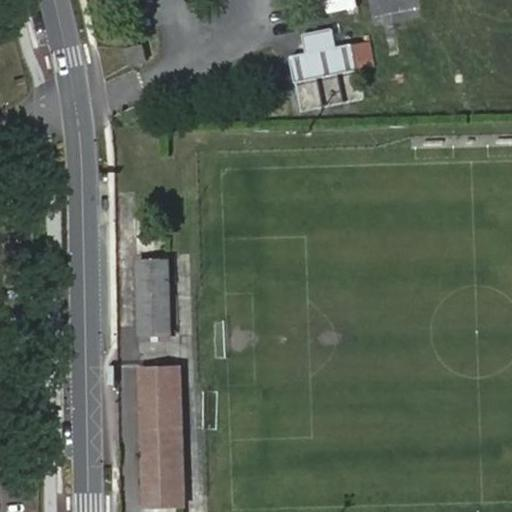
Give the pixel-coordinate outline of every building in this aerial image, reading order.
[(340,62),(343,73),(356,71),(351,49),(349,46),(348,45),(346,44),(336,47),(331,32),(329,29),(327,29),(305,34),(303,35),(301,37),(301,40),(304,54),(289,57),(288,58),(288,60),(292,85),(305,82),(303,69),(311,67),(320,66),(323,78),(335,75),(333,63),(340,62)] [(357,44),(360,68),(371,67),(368,42),(357,44)] [(132,48),(135,65),(156,61),(152,44),(132,48)] [(335,75),(343,73),(340,62),(333,63),(335,75)] [(314,80),(323,78),(320,66),(311,67),(314,80)] [(303,69),(305,82),(314,80),(311,67),(303,69)] [(357,73),(346,76),(353,100),(364,97),(357,73)] [(301,111),(343,103),(338,76),(296,84),(301,111)] [(147,260),(148,336),(175,336),(173,259),(147,260)] [(149,369),(152,505),(189,504),(186,369),(149,369)]
